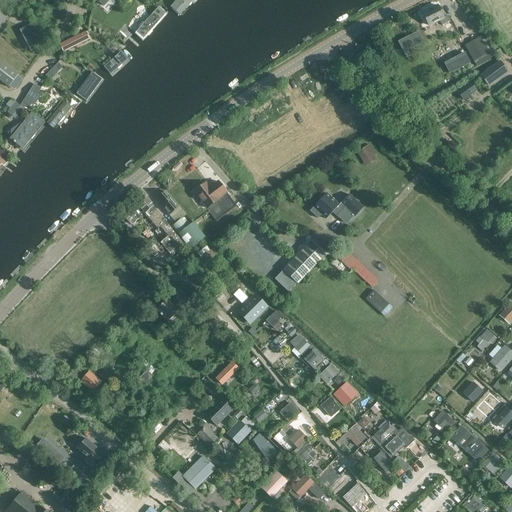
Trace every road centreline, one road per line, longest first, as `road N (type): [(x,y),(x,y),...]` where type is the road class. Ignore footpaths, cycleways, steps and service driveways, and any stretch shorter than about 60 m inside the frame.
road 1 (residential): [(384,511),(208,291),(171,277)]
road 2 (tertiary): [(97,212),(189,137),(340,38)]
road 3 (unclassified): [(511,228),(393,116),(340,38)]
road 4 (unclassified): [(189,511),(0,349)]
road 5 (tertiary): [(0,313),(97,212)]
